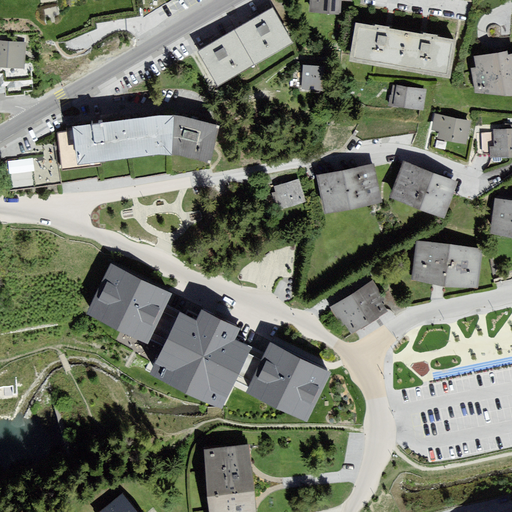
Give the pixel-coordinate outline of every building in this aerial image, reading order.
[(348,6),(348,0),(305,0),(305,17),(338,19),(338,6),(348,6)] [(245,66),(288,43),(270,9),(227,32),(245,66)] [(339,60),(391,67),(397,32),(346,23),(339,60)] [(245,66),(227,32),(187,53),(205,87),(245,66)] [(397,32),(391,67),(447,76),(455,41),(397,32)] [(25,46),(0,44),(0,71),(23,73),(25,46)] [(511,97),(511,53),(499,53),(468,59),(471,69),(463,71),(468,96),(511,97)] [(324,89),(325,66),(303,65),(302,88),(324,89)] [(422,114),(425,93),(392,89),(389,111),(422,114)] [(464,148),(469,122),(431,114),(425,140),(464,148)] [(155,156),(160,116),(50,132),(52,157),(2,165),(3,197),(60,188),(60,183),(154,168),(155,156)] [(213,130),(160,116),(155,156),(202,163),(213,130)] [(511,160),(511,131),(485,134),(486,162),(511,160)] [(453,183),(400,163),(385,200),(439,221),(453,183)] [(373,165),(310,177),(317,214),(380,202),(373,165)] [(305,203),(298,180),(268,188),(274,211),(305,203)] [(511,204),(489,201),(483,237),(511,240),(511,204)] [(478,288),(482,256),(411,246),(405,280),(478,288)] [(148,340),(149,338),(162,344),(179,310),(165,304),(172,290),(111,261),(87,310),(148,340)] [(389,310),(373,284),(329,311),(345,337),(389,310)] [(149,371),(221,405),(232,383),(250,346),(251,344),(235,336),(240,325),(201,306),(196,316),(180,308),(179,310),(162,344),(149,371)] [(232,383),(248,390),(305,418),(329,368),(272,341),(266,353),(250,346),(232,383)] [(204,449),(210,493),(252,487),(246,443),(204,449)] [(255,511),(252,487),(210,493),(212,511),(255,511)] [(101,511),(138,511),(124,494),(101,511)]
